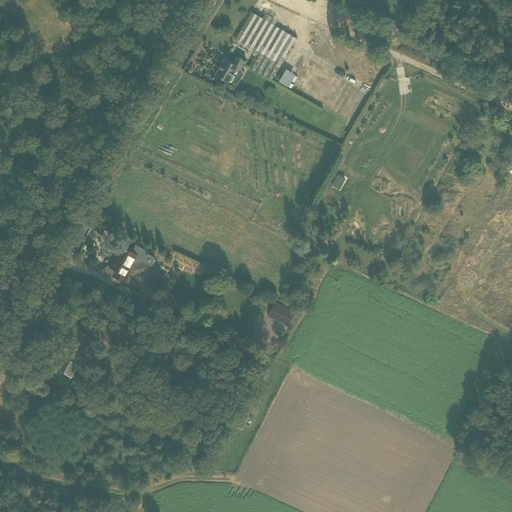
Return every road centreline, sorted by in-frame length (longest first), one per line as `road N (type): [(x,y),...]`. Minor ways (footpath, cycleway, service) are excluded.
road 1 (tertiary): [(0,370),(213,0)]
road 2 (track): [(511,109),(280,0)]
